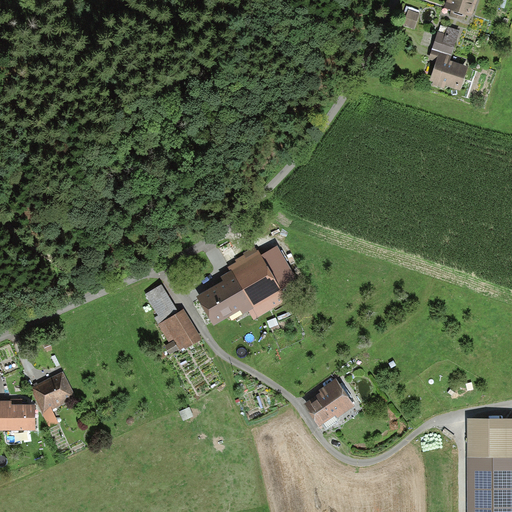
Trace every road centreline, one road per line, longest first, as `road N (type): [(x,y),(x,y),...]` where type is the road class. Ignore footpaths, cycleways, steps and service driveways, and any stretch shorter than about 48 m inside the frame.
road 1 (unclassified): [(394,0),(344,98),(247,209),(161,268),(0,337)]
road 2 (track): [(511,403),(431,421),(376,460),(347,459),(280,389),(220,353),(161,268)]
road 3 (track): [(107,290),(0,229)]
